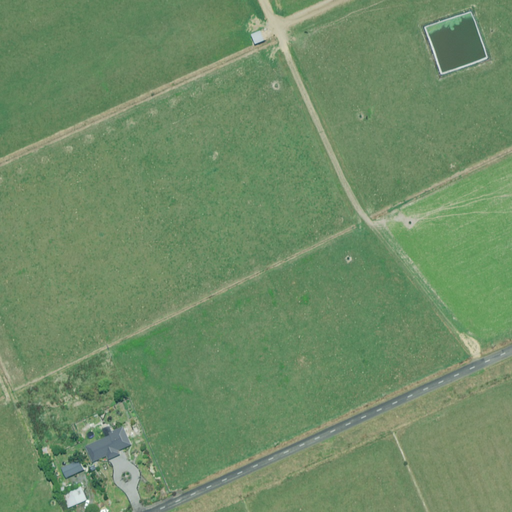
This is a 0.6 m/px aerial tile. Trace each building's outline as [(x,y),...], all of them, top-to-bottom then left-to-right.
[(267,41),(263,32),(254,35),(258,44),(267,41)] [(128,401),(122,403),(127,417),(133,415),(128,401)] [(98,416),(91,419),(93,425),(101,422),(98,416)] [(104,432),(107,438),(87,447),(94,462),(107,456),(109,460),(121,455),(119,451),(132,445),(124,428),(114,432),(112,428),(104,432)] [(85,470),(80,460),(72,464),(70,460),(67,462),(68,466),(63,468),(67,478),(85,470)] [(89,500),(83,487),(64,495),(70,508),(89,500)]
